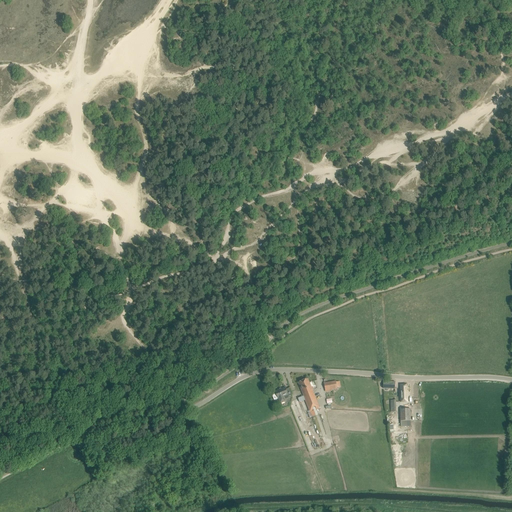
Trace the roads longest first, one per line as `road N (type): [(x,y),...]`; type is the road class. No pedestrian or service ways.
road 1 (unclassified): [(0,476),(85,433),(181,412),(262,370),(511,379)]
road 2 (track): [(511,249),(320,314),(241,377)]
road 3 (track): [(130,290),(125,324),(159,366),(181,412)]
